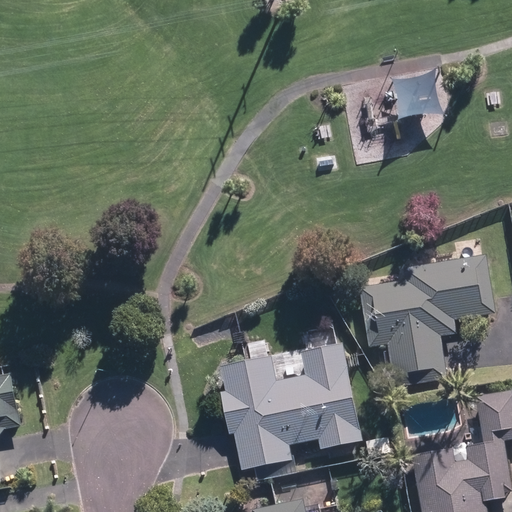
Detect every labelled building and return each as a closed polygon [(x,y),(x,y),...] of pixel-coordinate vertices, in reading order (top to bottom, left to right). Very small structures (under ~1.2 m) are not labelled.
[(412,280),(360,288),(368,347),(386,344),(392,388),(447,380),(441,335),(456,333),(454,320),(497,314),(489,253),(409,264),(412,280)] [(363,441),(345,341),(224,363),(229,390),(222,391),(229,433),(235,432),(241,468),(294,459),(291,444),(320,438),(322,448),(363,441)] [(0,468),(0,438),(8,427),(23,425),(14,371),(0,373),(0,481),(2,481),(0,468)] [(455,450),(413,457),(421,511),(487,511),(485,500),(511,496),(511,479),(506,443),(511,441),(511,389),(476,395),(482,430),(453,434),(455,450)] [(364,441),(367,460),(395,455),(392,436),(364,441)] [(307,511),(305,500),(253,511),(252,511),(307,511)]
